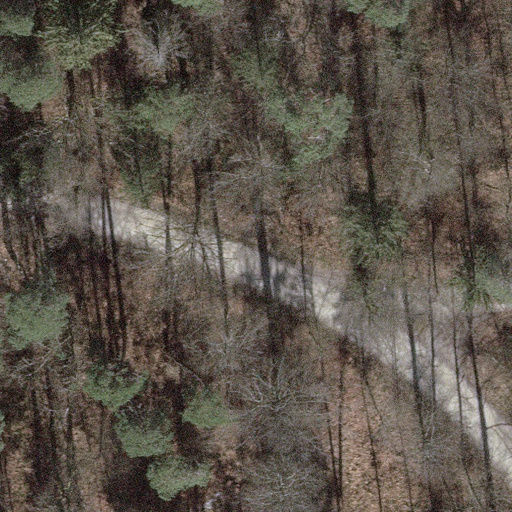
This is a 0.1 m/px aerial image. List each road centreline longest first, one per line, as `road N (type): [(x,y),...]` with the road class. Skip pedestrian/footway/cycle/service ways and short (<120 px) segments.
road 1 (unclassified): [(511,452),(345,307),(249,262),(0,188)]
road 2 (track): [(511,297),(345,307)]
